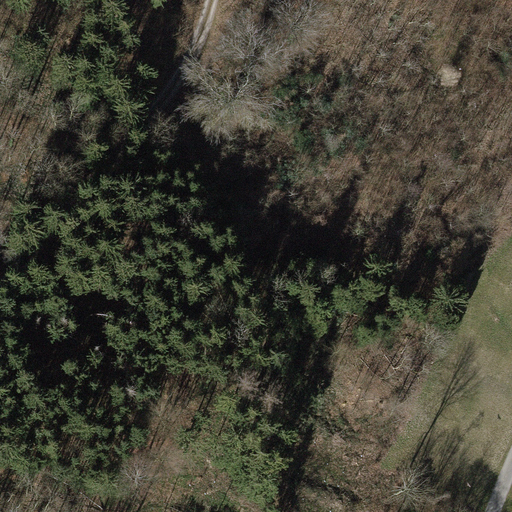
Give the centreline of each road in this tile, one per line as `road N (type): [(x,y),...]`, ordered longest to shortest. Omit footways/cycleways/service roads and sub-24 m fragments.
road 1 (motorway): [(99,511),(413,0)]
road 2 (motorway): [(266,0),(0,434)]
road 3 (track): [(0,298),(175,94),(214,0)]
